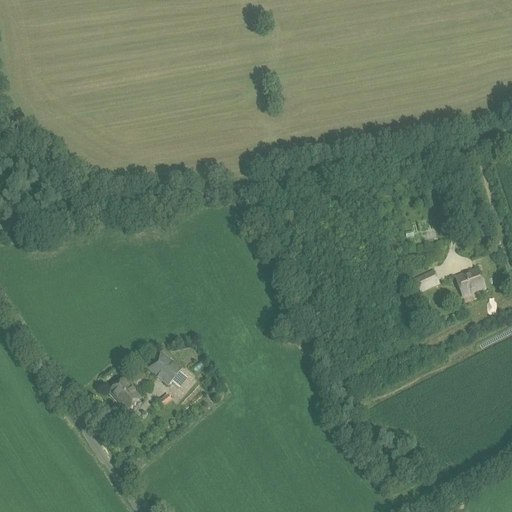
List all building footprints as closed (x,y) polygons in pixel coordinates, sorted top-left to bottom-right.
[(463,297),(486,289),(478,269),(456,278),(463,297)] [(421,292),(439,284),(434,272),(415,280),(421,292)] [(169,387),(182,369),(160,352),(147,369),(169,387)] [(198,372),(204,366),(201,363),(194,369),(198,372)] [(110,392),(127,412),(142,399),(125,379),(110,392)] [(168,395),(159,402),(164,408),(173,401),(168,395)]
